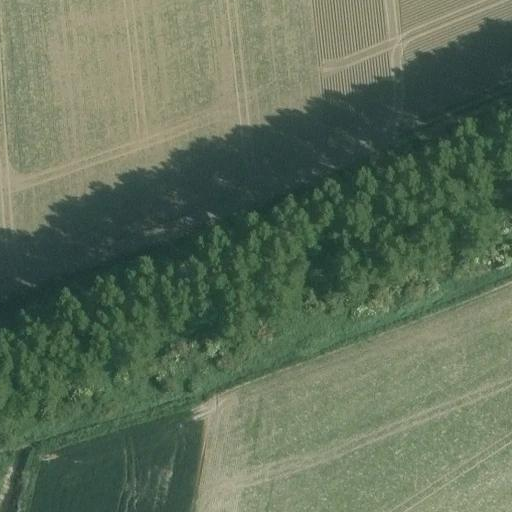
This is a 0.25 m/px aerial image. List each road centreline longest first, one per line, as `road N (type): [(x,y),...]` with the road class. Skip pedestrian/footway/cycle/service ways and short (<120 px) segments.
road 1 (unclassified): [(511,139),(0,354)]
road 2 (track): [(250,401),(218,419),(199,511)]
